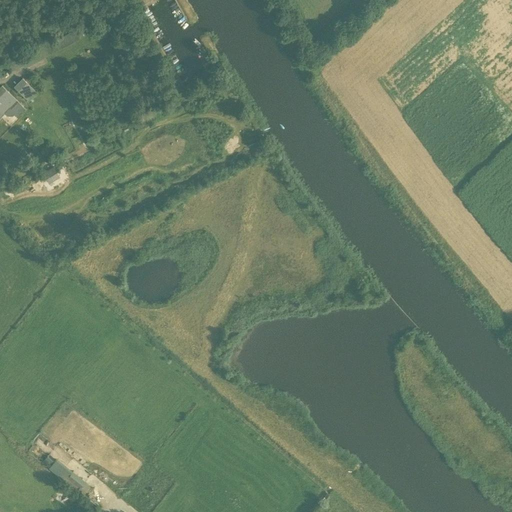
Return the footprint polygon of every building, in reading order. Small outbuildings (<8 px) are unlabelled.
[(77,31),(51,41),(55,49),(80,39),(77,31)] [(28,101),(37,92),(22,77),(14,86),(28,101)] [(18,115),(26,107),(3,83),(0,86),(0,117),(5,113),(7,115),(14,115),(15,112),(18,115)] [(53,181),(61,174),(52,163),(44,171),(53,181)] [(50,465),(53,459),(47,455),(44,461),(50,465)] [(73,471),(57,458),(49,469),(65,481),(78,491),(86,481),(73,471)]
